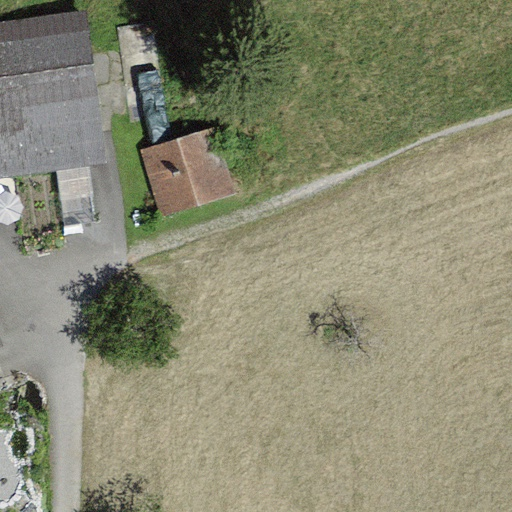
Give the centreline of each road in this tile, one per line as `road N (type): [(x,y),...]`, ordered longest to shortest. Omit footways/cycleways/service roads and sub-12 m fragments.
road 1 (track): [(511,107),(57,290)]
road 2 (unclassified): [(57,290),(54,511)]
